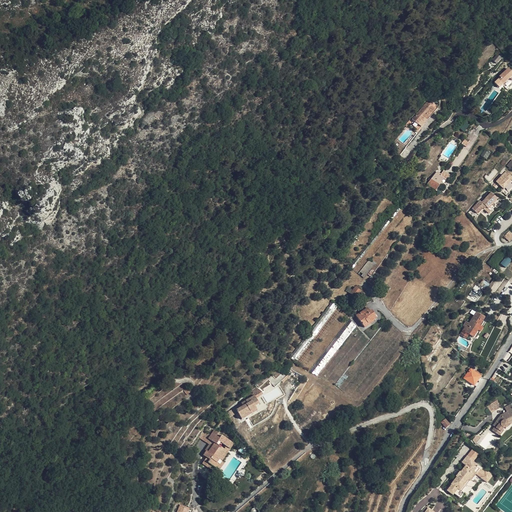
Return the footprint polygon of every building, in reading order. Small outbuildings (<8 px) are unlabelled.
[(498,80),(502,84),(507,89),(511,84),(511,72),(508,68),(499,76),(499,77),(497,79),(498,80)] [(412,121),(417,125),(423,119),(425,121),(433,110),(432,109),(425,104),(412,121)] [(434,107),(432,109),(433,110),(425,121),(423,119),(417,125),(421,128),(436,110),(436,108),(434,107)] [(464,131),(469,125),(465,121),(460,128),(464,131)] [(466,147),(470,141),(466,138),(462,144),(466,147)] [(434,176),(441,182),(444,179),(446,180),(450,175),(446,172),(445,173),(443,172),(441,174),(437,172),(434,176)] [(441,182),(434,176),(427,184),(436,190),(441,182)] [(511,181),(507,177),(499,185),(504,189),(511,181)] [(493,205),(498,200),(491,193),(488,196),(489,198),(484,204),(482,202),(480,200),(472,208),(477,213),(483,207),(488,213),(495,207),(493,205)] [(349,267),(358,274),(369,260),(407,212),(398,206),(349,267)] [(414,216),(375,271),(371,277),(367,282),(373,286),(420,221),(414,216)] [(364,230),(360,227),(338,257),(341,260),(364,230)] [(506,267),(511,260),(506,256),(501,263),(506,267)] [(364,278),(367,274),(372,268),(375,264),(369,260),(358,274),(364,278)] [(494,291),(501,285),(499,283),(504,280),(500,275),(489,285),(494,291)] [(350,294),(351,294),(354,297),(356,298),(361,291),(355,287),(352,290),(350,294)] [(290,358),(298,364),(341,308),(332,301),(290,358)] [(364,302),(362,302),(357,309),(360,313),(368,308),(364,302)] [(341,308),(298,364),(307,371),(350,315),(341,308)] [(368,308),(360,313),(356,316),(364,328),(371,323),(370,322),(376,317),(371,311),(370,311),(368,308)] [(477,330),(480,325),(485,318),(481,315),(480,315),(476,313),(469,323),(466,321),(463,326),(464,327),(466,328),(464,332),(468,335),(467,338),(473,343),(475,339),(473,338),(478,330),(477,330)] [(309,372),(317,376),(356,326),(349,319),(309,372)] [(335,385),(342,391),(394,326),(387,319),(335,385)] [(483,327),(480,325),(477,330),(478,330),(473,338),(475,339),(483,327)] [(363,334),(356,326),(317,376),(325,380),(363,334)] [(394,326),(342,391),(349,397),(401,332),(394,326)] [(464,327),(459,335),(466,339),(467,338),(468,335),(464,332),(466,328),(464,327)] [(401,332),(349,397),(354,400),(358,400),(403,344),(405,341),(401,332)] [(369,340),(363,334),(325,380),(334,384),(369,340)] [(464,379),(474,386),(482,375),(475,369),(474,370),(472,368),(464,379)] [(269,380),(275,386),(278,383),(279,383),(273,376),(269,380)] [(256,388),(251,391),(254,396),(256,398),(263,394),(256,388)] [(246,395),(248,399),(245,401),(247,404),(236,410),(241,420),(252,413),(251,411),(256,408),(255,406),(259,404),(256,398),(254,396),(251,391),(246,395)] [(491,413),(502,407),(498,400),(487,406),(491,413)] [(496,429),(501,434),(504,431),(503,430),(505,428),(506,428),(507,428),(508,427),(509,425),(509,423),(511,421),(511,405),(507,413),(496,429)] [(496,429),(507,413),(507,412),(501,415),(496,422),(498,424),(495,427),(492,431),(500,436),(501,434),(496,429)] [(445,419),(441,422),(446,428),(450,425),(445,419)] [(199,437),(206,442),(208,439),(211,435),(203,430),(199,437)] [(215,468),(216,467),(217,466),(219,464),(217,463),(219,460),(225,450),(220,446),(222,444),(228,448),(231,442),(214,431),(211,435),(208,439),(214,443),(213,445),(212,444),(209,449),(210,450),(208,452),(207,451),(206,451),(204,454),(207,456),(206,458),(202,464),(206,466),(208,463),(213,467),(215,468)] [(476,436),(473,440),(476,444),(481,438),(478,436),(476,436)] [(208,439),(206,442),(209,444),(205,450),(206,451),(207,451),(208,452),(210,450),(209,449),(212,444),(213,445),(214,443),(208,439)] [(221,461),(230,449),(228,448),(222,444),(220,446),(225,450),(219,460),(221,461)] [(456,478),(467,487),(471,481),(472,481),(476,475),(471,471),(475,465),(473,463),(473,461),(467,457),(462,464),(465,466),(460,473),(459,473),(456,477),(457,477),(456,478)] [(241,463),(240,466),(243,468),(248,461),(244,459),(241,463)] [(487,482),(491,479),(492,477),(491,476),(492,475),(492,474),(492,473),(491,472),(489,472),(488,472),(487,471),(486,472),(475,465),(471,471),(476,475),(487,482)] [(240,466),(233,475),(236,478),(238,479),(245,469),(243,468),(240,466)] [(233,475),(229,481),(226,485),(230,487),(236,478),(233,475)] [(397,478),(393,484),(397,487),(401,482),(397,478)] [(467,487),(456,478),(452,485),(448,491),(453,495),(454,494),(459,498),(461,498),(462,497),(463,497),(464,496),(464,494),(464,493),(463,492),(467,487)] [(400,501),(402,496),(396,492),(393,497),(400,501)]
